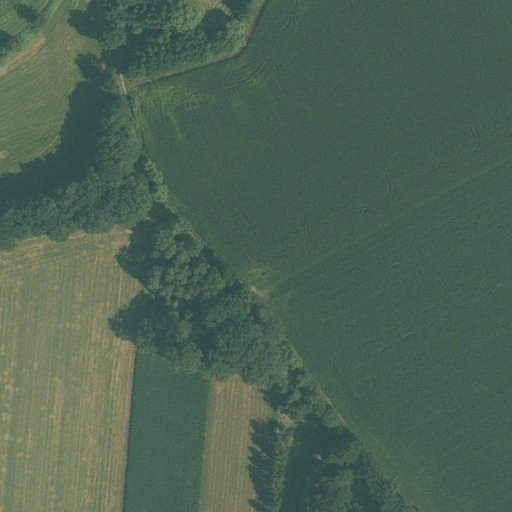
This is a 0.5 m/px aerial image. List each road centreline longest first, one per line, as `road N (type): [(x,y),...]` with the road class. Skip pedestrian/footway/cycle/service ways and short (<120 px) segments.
road 1 (track): [(97,0),(136,166),(155,203),(138,315),(105,381),(0,397)]
road 2 (track): [(404,511),(292,389),(155,203)]
road 3 (track): [(128,332),(292,389)]
road 4 (track): [(136,166),(73,210),(0,233)]
